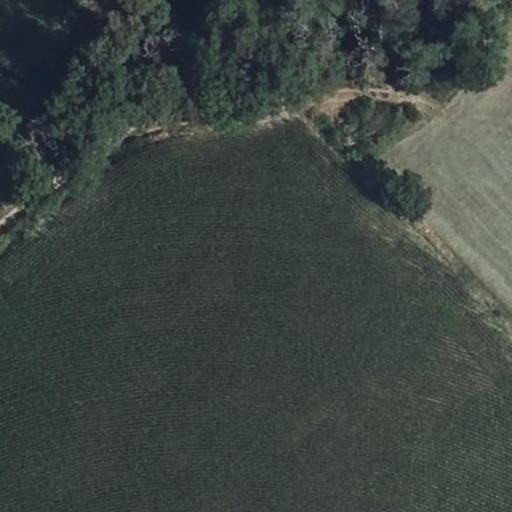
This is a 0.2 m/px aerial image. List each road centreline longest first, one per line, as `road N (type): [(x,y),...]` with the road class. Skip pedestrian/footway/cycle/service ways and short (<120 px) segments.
road 1 (track): [(135,129),(321,89),(405,93),(441,114),(511,229)]
road 2 (track): [(0,237),(135,129),(224,0)]
